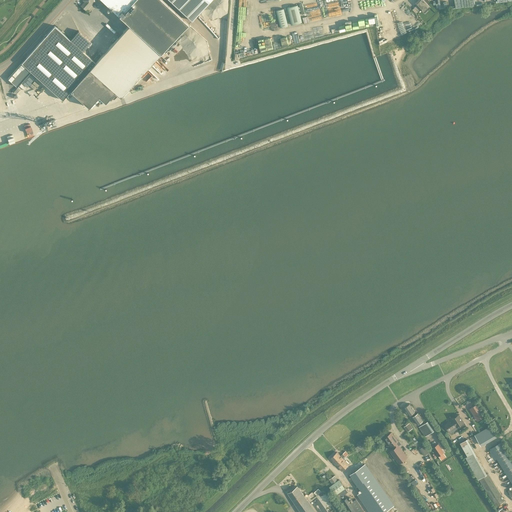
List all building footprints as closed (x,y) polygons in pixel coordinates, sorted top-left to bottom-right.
[(128,26),(95,63),(70,91),(74,94),(90,108),(122,99),(118,95),(128,90),(148,68),(160,55),(188,25),(161,0),(101,0),(102,0),(128,26)] [(82,0),(84,1),(81,6),(85,10),(91,3),(91,2),(92,0),(82,0)] [(170,0),(191,19),(208,0),(170,0)] [(417,0),(415,3),(425,12),(431,7),(423,0),(417,0)] [(287,8),(291,25),(302,22),(298,5),(287,8)] [(276,11),(280,27),(288,26),(284,9),(276,11)] [(21,63),(21,64),(30,71),(62,100),(67,95),(70,91),(95,63),(82,51),(90,42),(78,31),(70,40),(54,26),(21,63)] [(21,64),(7,78),(16,87),(30,71),(21,64)] [(409,415),(415,411),(410,403),(404,407),(409,415)] [(477,404),(470,408),(476,417),(482,413),(477,404)] [(411,414),(417,424),(423,421),(418,413),(415,415),(413,413),(411,414)] [(445,425),(449,431),(450,433),(457,428),(458,430),(466,425),(459,414),(452,418),(453,420),(445,425)] [(426,422),(419,427),(425,436),(432,431),(426,422)] [(399,446),(401,444),(399,440),(398,441),(392,432),(385,437),(391,446),(393,445),(395,448),(390,451),(399,463),(407,457),(399,446)] [(480,432),(474,435),(480,445),(485,442),(480,432)] [(466,458),(479,478),(487,473),(467,439),(460,443),(468,457),(466,458)] [(367,444),(364,440),(355,448),(358,452),(367,444)] [(432,448),(438,456),(438,457),(438,456),(444,453),(444,452),(439,445),(438,443),(434,446),(432,448)] [(330,458),(336,464),(342,471),(349,465),(344,459),(346,457),(345,456),(348,454),(346,452),(341,456),(337,452),(330,458)] [(369,467),(357,475),(369,494),(366,496),(376,511),(392,511),(395,510),(369,467)] [(488,473),(479,478),(492,500),(501,494),(488,473)] [(335,494),(336,494),(345,488),(339,480),(338,480),(335,476),(329,479),(333,484),(330,486),(335,494)] [(301,511),(315,511),(298,486),(288,493),(301,511)] [(336,495),(338,499),(348,492),(345,488),(336,495)] [(356,499),(352,502),(349,497),(341,502),(347,511),(362,511),(364,511),(356,499)]
